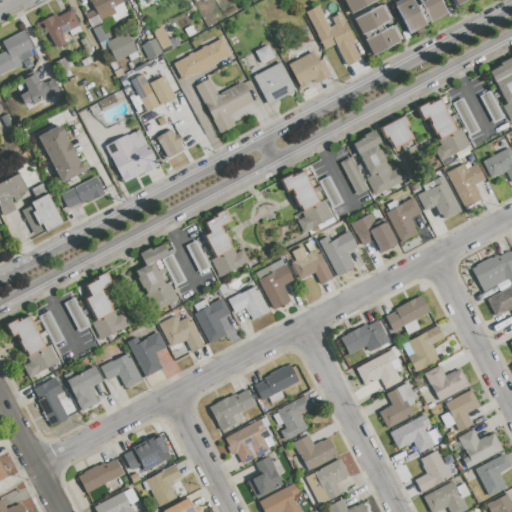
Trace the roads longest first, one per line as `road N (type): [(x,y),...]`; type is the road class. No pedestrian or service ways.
road 1 (tertiary): [(511,8),(0,278)]
road 2 (tertiary): [(0,301),(511,33)]
road 3 (residential): [(511,218),(36,462)]
road 4 (residential): [(307,328),(401,511)]
road 5 (residential): [(437,259),(511,406)]
road 6 (residential): [(172,395),(232,511)]
road 7 (residential): [(61,511),(0,396)]
